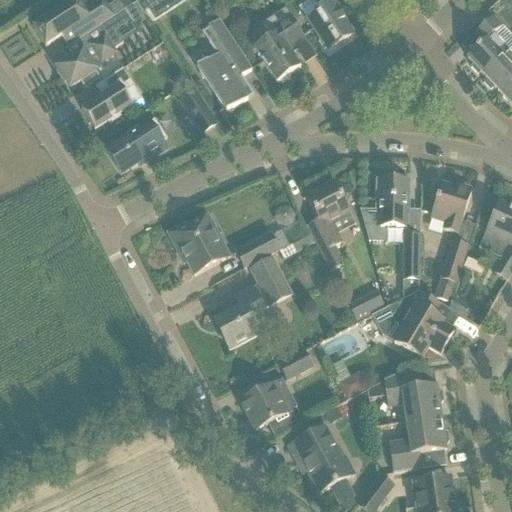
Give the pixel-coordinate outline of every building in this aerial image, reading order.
[(49,14),(49,18),(32,30),(45,50),(83,25),(90,35),(114,20),(100,0),(99,0),(82,12),(75,2),(61,11),(56,9),(49,14)] [(166,11),(158,0),(143,0),(140,2),(152,20),(166,11)] [(310,0),(319,13),(306,22),(328,55),(353,38),(328,0),(310,0)] [(253,51),(265,69),(276,86),(292,75),(295,63),(290,55),(292,47),(303,39),(292,22),(284,11),(262,26),(270,39),(253,51)] [(90,35),(77,43),(83,54),(56,71),(69,91),(79,85),(84,91),(99,81),(89,65),(97,59),(101,66),(115,57),(112,53),(122,46),(116,36),(133,25),(124,13),(114,20),(90,35)] [(481,47),(466,61),(482,78),(511,50),(511,39),(502,29),(493,19),(472,38),(481,47)] [(218,56),(196,71),(214,100),(217,98),(228,115),(247,102),(240,92),(247,88),(241,79),(252,72),(219,23),(202,34),(218,56)] [(511,50),(482,78),(485,81),(482,84),(489,92),(493,89),(498,95),(511,82),(511,50)] [(101,99),(81,112),(94,133),(131,108),(123,96),(134,89),(122,71),(94,89),(101,99)] [(169,80),(177,92),(189,84),(180,72),(169,80)] [(511,82),(498,95),(511,109),(511,82)] [(179,105),(190,120),(201,137),(215,127),(194,95),(179,105)] [(166,140),(154,122),(105,154),(120,177),(143,162),(145,165),(166,151),(161,144),(166,140)] [(376,183),(376,212),(359,212),(368,245),(387,245),(387,231),(407,231),(408,183),(376,183)] [(306,229),(315,247),(329,273),(344,267),(335,250),(342,246),(336,234),(354,225),(333,185),(304,200),(317,224),(306,229)] [(440,187),(429,222),(444,227),(442,233),(457,238),(470,196),(440,187)] [(485,235),(478,251),(502,262),(507,254),(509,250),(511,251),(511,211),(498,206),(485,235)] [(228,260),(216,237),(207,219),(185,231),(184,228),(167,237),(177,256),(180,255),(193,279),(228,260)] [(271,238),(235,256),(243,272),(279,253),(271,238)] [(403,239),(402,283),(402,300),(418,294),(418,283),(419,239),(403,239)] [(452,244),(434,300),(448,305),(453,287),(455,287),(467,249),(452,244)] [(502,262),(493,277),(506,284),(511,273),(511,257),(507,254),(502,262)] [(229,354),(247,344),(259,338),(255,330),(268,323),(262,313),(290,298),(271,263),(250,274),(258,288),(234,300),(240,311),(214,325),(229,354)] [(375,292),(347,304),(355,323),(384,311),(375,292)] [(381,339),(393,346),(421,362),(427,350),(439,358),(454,334),(442,326),(443,324),(431,317),(437,306),(418,294),(402,302),(371,319),(381,339)] [(279,369),(286,383),(311,370),(303,356),(279,369)] [(338,385),(346,402),(367,392),(358,374),(338,385)] [(396,378),(383,385),(386,404),(394,403),(395,409),(403,408),(405,426),(441,420),(439,407),(440,407),(442,404),(441,395),(437,392),(436,388),(412,391),(410,376),(396,378)] [(257,396),(239,405),(254,434),(268,427),(276,441),(303,426),(296,412),(286,417),(276,398),(286,393),(281,384),(271,389),(257,396)] [(388,445),(392,477),(421,473),(418,457),(446,453),(445,449),(449,444),(447,436),(442,432),(441,420),(405,426),(408,442),(388,445)] [(324,431),(306,441),(289,450),(299,470),(303,468),(318,497),(350,480),(324,431)] [(379,480),(369,493),(357,509),(361,511),(375,511),(393,490),(379,480)] [(416,511),(412,511),(454,511),(452,495),(449,496),(446,481),(412,486),(416,511)]
